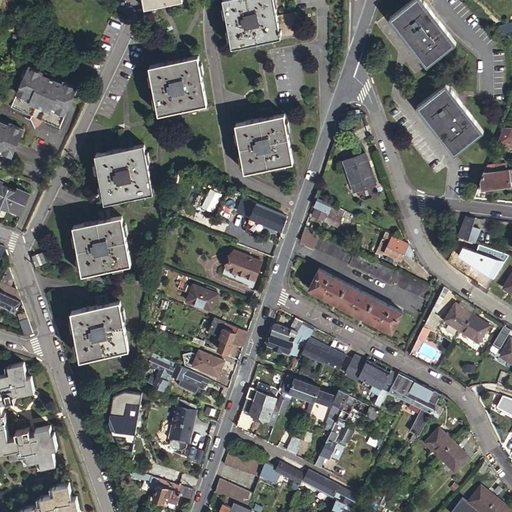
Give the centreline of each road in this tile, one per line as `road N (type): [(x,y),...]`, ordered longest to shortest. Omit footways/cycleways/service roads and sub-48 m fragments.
road 1 (residential): [(267,295),(461,395),(511,479)]
road 2 (residential): [(297,210),(235,171),(206,30),(210,0)]
road 3 (residential): [(267,295),(194,511)]
road 4 (residential): [(447,204),(452,164),(399,99),(406,51),(385,23)]
road 5 (residential): [(52,354),(109,511)]
road 6 (unclassified): [(405,203),(430,260),(511,320)]
road 7 (residential): [(348,70),(297,210)]
road 8 (unclassified): [(348,70),(366,90),(405,203)]
road 9 (residential): [(0,238),(12,243),(52,354)]
